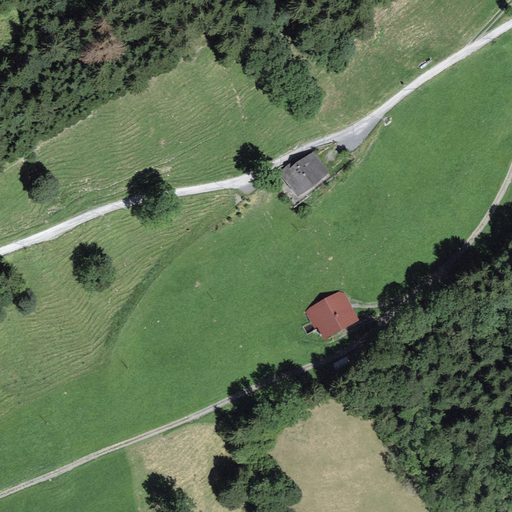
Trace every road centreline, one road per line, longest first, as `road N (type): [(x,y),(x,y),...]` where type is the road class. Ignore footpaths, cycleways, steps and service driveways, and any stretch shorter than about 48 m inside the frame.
road 1 (track): [(511,171),(463,249),(362,341),(0,498)]
road 2 (unclassified): [(0,251),(130,200),(244,178),(373,116),(511,24)]
